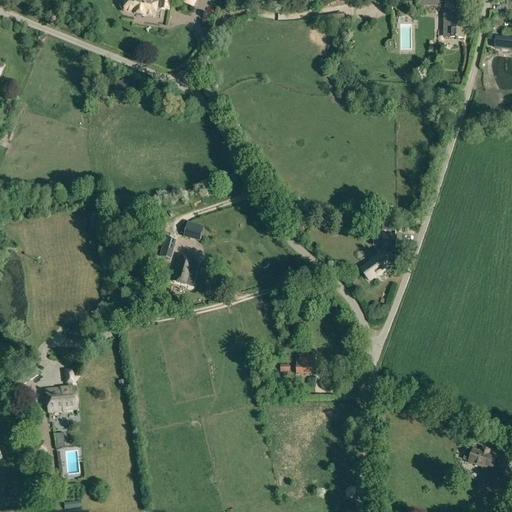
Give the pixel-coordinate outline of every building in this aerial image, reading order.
[(120,0),(120,8),(122,11),(125,11),(125,13),(135,14),(135,15),(145,16),(145,13),(155,14),(156,8),(158,8),(158,10),(169,12),(171,0),(159,0),(159,2),(157,2),(147,0),(120,0)] [(180,0),(180,2),(193,8),(197,0),(180,0)] [(449,39),(464,39),(463,30),(462,30),(462,13),(457,13),(457,3),(444,3),(444,16),(449,16),(449,39)] [(511,40),(496,39),(495,48),(511,50),(511,40)] [(116,81),(114,92),(127,94),(128,83),(116,81)] [(13,113),(10,124),(15,126),(19,115),(13,113)] [(187,224),(184,237),(200,242),(203,229),(187,224)] [(395,238),(379,237),(379,247),(395,248),(395,238)] [(165,238),(160,257),(170,260),(175,241),(165,238)] [(372,262),(362,270),(370,281),(389,268),(383,259),(382,260),(379,255),(371,260),(372,262)] [(179,258),(172,282),(192,287),(198,263),(179,258)] [(314,364),(314,357),(300,357),(300,365),(297,365),(297,374),(310,374),(310,364),(314,364)] [(32,365),(11,379),(18,390),(39,375),(32,365)] [(65,372),(66,382),(74,381),(74,372),(65,372)] [(75,387),(46,390),(48,412),(77,409),(75,387)] [(33,444),(35,455),(36,455),(45,454),(46,453),(45,442),(33,444)] [(467,449),(463,460),(469,462),(469,463),(482,468),(480,473),(485,475),(482,484),(504,492),(508,480),(490,474),(496,458),(488,455),(489,453),(482,450),(481,453),(473,450),(473,451),(467,449)] [(49,478),(46,456),(36,458),(39,479),(42,479),(43,490),(54,488),(52,478),(49,478)]
